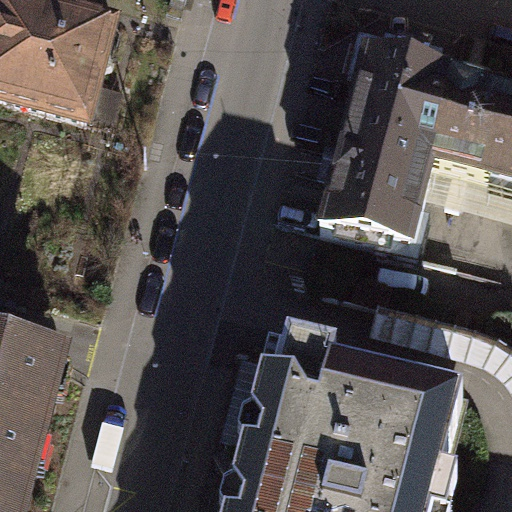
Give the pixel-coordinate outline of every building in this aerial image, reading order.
[(0,0),(0,106),(88,130),(100,81),(113,74),(120,46),(113,35),(114,30),(0,0)] [(411,264),(434,177),(431,176),(456,83),(384,63),(364,73),(342,156),(340,156),(331,187),(334,188),(320,239),(411,264)] [(431,176),(434,177),(511,197),(511,101),(484,94),(485,90),(456,83),(431,176)] [(452,511),(458,493),(444,489),(464,412),(333,378),(337,364),(288,351),(284,365),(270,361),(230,511),(452,511)] [(0,353),(0,480),(29,488),(61,369),(0,353)] [(0,511),(22,511),(29,488),(0,480),(0,511)]
